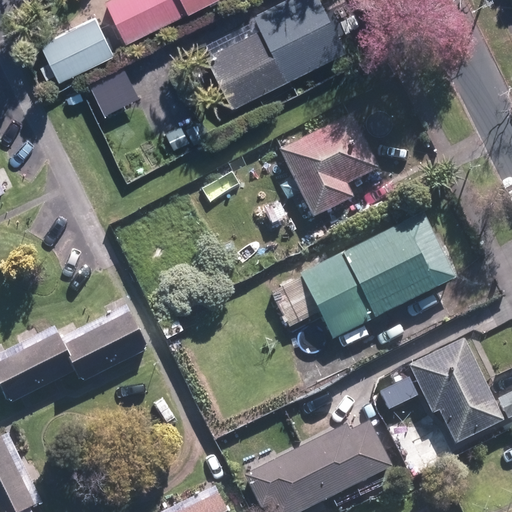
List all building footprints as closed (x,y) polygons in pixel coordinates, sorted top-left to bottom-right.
[(102,0),(122,40),(203,0),(102,0)] [(259,29),(204,57),(231,109),(351,48),(326,0),(283,0),(252,16),(259,29)] [(113,55),(96,18),(40,45),(57,81),(113,55)] [(92,88),(105,116),(139,100),(126,71),(92,88)] [(348,113),(275,148),(309,216),(349,196),(343,182),(374,167),(348,113)] [(168,149),(188,139),(181,124),(160,134),(168,149)] [(281,203),(264,210),(270,226),(287,219),(281,203)] [(418,212),(296,272),(328,337),(450,277),(418,212)] [(142,344),(126,312),(61,344),(55,332),(0,358),(0,391),(4,400),(8,398),(9,401),(72,369),(77,377),(80,377),(81,380),(142,349),(141,346),(142,344)] [(165,337),(182,329),(174,312),(157,320),(165,337)] [(502,420),(462,338),(405,366),(429,415),(436,411),(453,445),(502,420)] [(511,388),(495,397),(504,417),(511,413),(511,388)] [(344,422),(241,473),(257,506),(267,502),(271,511),(293,511),(389,465),(366,419),(347,429),(344,422)] [(483,491),(511,475),(511,431),(465,456),(483,491)] [(432,451),(424,436),(410,443),(418,458),(432,451)] [(0,511),(20,511),(19,509),(31,504),(0,439),(0,511)] [(224,511),(215,491),(171,511),(224,511)]
